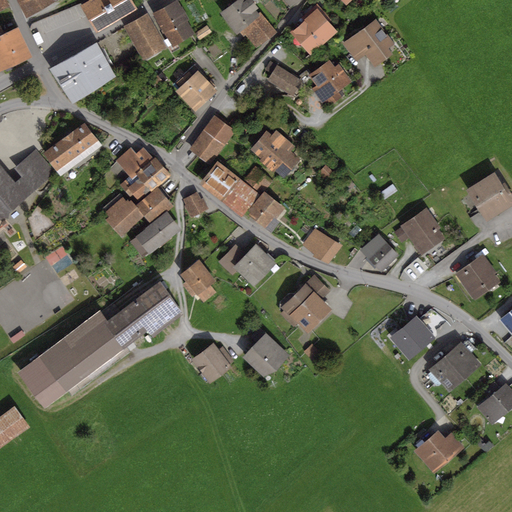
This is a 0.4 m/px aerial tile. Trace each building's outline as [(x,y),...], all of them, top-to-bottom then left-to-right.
[(7,0),(0,0),(0,33),(19,24),(7,0)] [(17,0),(28,19),(62,0),(17,0)] [(91,0),(92,1),(83,7),(98,32),(139,8),(134,0),(91,0)] [(179,0),(177,0),(155,14),(176,48),(200,33),(179,0)] [(253,0),(240,0),(223,14),(239,33),(243,30),(257,47),(278,30),(253,0)] [(320,10),(293,33),(313,56),(340,32),(320,10)] [(149,15),(126,29),(145,63),(169,50),(149,15)] [(379,19),(344,44),(357,63),(366,56),(376,70),(394,57),(390,52),(398,46),(379,19)] [(0,37),(0,70),(1,73),(33,60),(20,29),(0,37)] [(118,76),(98,43),(53,70),(73,103),(118,76)] [(332,62),(311,76),(318,87),(312,90),(323,106),(355,85),(342,65),(336,69),(332,62)] [(304,81),(277,66),(268,82),(295,96),(304,81)] [(200,70),(178,91),(199,112),(220,91),(200,70)] [(237,131),(218,117),(193,151),(212,165),(237,131)] [(86,123),(45,153),(62,175),(103,145),(86,123)] [(267,132),(251,152),(286,180),(301,161),(292,154),(297,147),(277,131),(273,137),(267,132)] [(135,147),(119,161),(135,178),(125,187),(138,203),(169,176),(145,148),(140,153),(135,147)] [(0,159),(0,221),(58,173),(38,150),(11,172),(0,159)] [(219,161),(201,182),(244,217),(261,196),(219,161)] [(257,167),(246,180),(262,193),(273,180),(257,167)] [(511,193),(499,174),(471,193),(489,221),(511,205),(511,193)] [(157,190),(138,206),(150,221),(170,205),(157,190)] [(267,191),(250,214),(272,231),(289,209),(267,191)] [(200,192),(186,198),(186,205),(192,218),(209,210),(200,192)] [(128,196),(105,215),(121,235),(144,217),(128,196)] [(428,211),(395,230),(402,242),(410,237),(421,256),(446,241),(428,211)] [(166,214),(137,237),(150,252),(178,229),(166,214)] [(315,231),(305,244),(328,261),(339,247),(315,231)] [(378,236),(361,253),(378,271),(396,255),(378,236)] [(58,270),(74,258),(62,242),(46,254),(58,270)] [(240,245),(221,264),(234,276),(241,269),(256,285),(277,264),(258,245),(249,254),(240,245)] [(484,254),(455,273),(474,301),(502,281),(484,254)] [(200,261),(182,274),(187,281),(184,284),(195,298),(199,295),(205,303),(217,294),(210,285),(215,282),(200,261)] [(315,275),(282,308),(308,334),(334,308),(324,298),(331,291),(315,275)] [(103,311),(42,357),(69,392),(125,349),(129,354),(183,314),(160,284),(110,321),(103,311)] [(511,311),(502,320),(511,331),(511,311)] [(433,338),(416,318),(393,338),(410,358),(433,338)] [(269,334),(245,357),(266,378),(289,355),(269,334)] [(462,342),(431,370),(451,392),(482,364),(462,342)] [(216,344),(194,359),(212,383),(234,367),(216,344)] [(313,345),(305,354),(313,361),(321,353),(313,345)] [(511,386),(510,383),(479,408),(493,426),(511,409),(511,386)] [(15,406),(0,415),(0,446),(29,426),(15,406)] [(442,430),(417,450),(435,471),(469,444),(457,429),(448,437),(442,430)]
